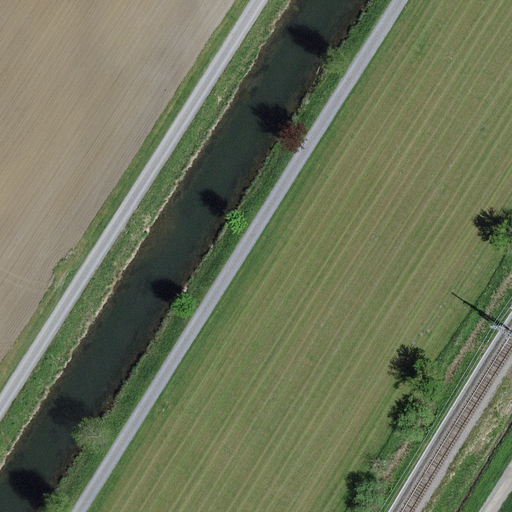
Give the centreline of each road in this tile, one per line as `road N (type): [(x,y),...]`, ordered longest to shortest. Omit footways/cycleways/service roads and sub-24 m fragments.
road 1 (track): [(410,0),(86,511)]
road 2 (track): [(0,410),(261,0)]
